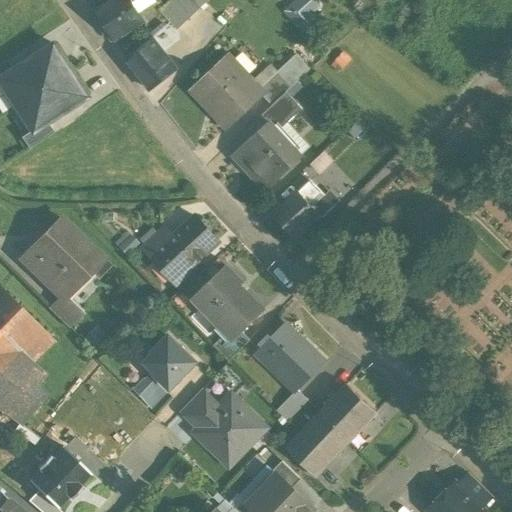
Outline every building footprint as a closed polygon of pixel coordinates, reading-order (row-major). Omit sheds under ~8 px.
[(130,0),(114,0),(96,11),(114,40),(143,23),(144,22),(138,13),(130,0)] [(189,0),(172,0),(161,10),(160,10),(170,23),(171,22),(178,29),(199,10),(189,0)] [(321,7),(315,0),(298,0),(284,13),(308,39),(320,27),(311,17),(321,7)] [(159,10),(154,2),(138,13),(144,22),(143,23),(153,38),(170,23),(160,10),(159,10)] [(151,39),(125,60),(149,91),(176,69),(151,39)] [(54,45),(31,59),(30,59),(31,60),(26,63),(25,62),(25,63),(14,70),(0,79),(1,80),(33,131),(34,132),(48,122),(59,116),(60,115),(59,115),(65,112),(66,112),(65,111),(88,97),(54,45)] [(260,88),(230,56),(192,91),(227,129),(262,96),(265,94),(260,88)] [(7,60),(0,65),(0,80),(1,80),(0,79),(14,70),(7,60)] [(278,72),(260,88),(265,94),(262,96),(272,106),(287,92),(292,87),(278,72)] [(272,106),(262,115),(270,123),(271,122),(279,130),(303,108),(287,92),(272,106)] [(48,122),(34,132),(33,131),(23,137),(30,149),(55,133),(48,122)] [(270,123),(235,157),(236,158),(239,155),(251,167),(247,170),(249,172),(250,170),(267,188),(302,155),(279,130),(271,122),(270,123)] [(310,183),(298,192),(273,216),(294,238),(319,214),(312,207),(323,196),(310,183)] [(195,217),(172,238),(173,239),(155,256),(156,257),(175,277),(176,279),(196,260),(216,241),(195,217)] [(67,223),(43,246),(38,241),(21,259),(41,278),(44,275),(65,295),(102,258),(67,223)] [(165,230),(144,249),(154,260),(156,257),(155,256),(173,239),(172,238),(165,230)] [(196,260),(176,279),(175,277),(171,280),(180,291),(204,269),(196,260)] [(244,284),(227,267),(194,301),(227,335),(232,340),(241,332),(264,310),(241,287),(244,284)] [(0,287),(0,332),(32,363),(53,341),(1,287),(0,287)] [(81,318),(61,298),(50,309),(71,329),(81,318)] [(324,363),(285,325),(260,350),(278,367),(275,369),(297,391),(298,390),(324,363)] [(32,363),(0,332),(0,396),(14,382),(32,363)] [(241,332),(232,340),(227,335),(214,347),(228,362),(250,341),(241,332)] [(170,388),(194,362),(168,337),(144,363),(170,388)] [(0,410),(22,426),(47,396),(34,387),(44,374),(32,363),(14,382),(0,396),(0,410)] [(158,385),(153,389),(145,380),(134,390),(150,407),(165,393),(158,385)] [(346,384),(320,412),(350,441),(376,413),(346,384)] [(297,391),(277,411),(287,422),(309,400),(298,390),(297,391)] [(200,391),(182,410),(195,422),(213,403),(200,391)] [(237,401),(225,414),(213,403),(195,422),(200,427),(195,432),(229,465),(265,428),(237,401)] [(350,441),(320,412),(286,448),(316,477),(350,441)] [(38,491),(57,509),(69,497),(71,499),(82,488),(79,485),(91,474),(63,446),(52,458),(49,456),(37,468),(39,470),(29,481),(38,491)] [(300,479),(282,462),(273,471),(277,474),(277,473),(292,487),(300,479)] [(292,487),(277,473),(277,474),(262,489),(285,511),(309,511),(313,508),(292,487)] [(457,485),(482,509),(493,498),(468,475),(457,485)] [(430,511),(483,511),(484,511),(482,509),(457,485),(456,484),(430,511)] [(285,511),(262,489),(247,504),(247,505),(254,511),(285,511)] [(60,511),(57,509),(38,491),(28,501),(40,511),(60,511)] [(22,511),(9,501),(8,503),(2,498),(0,499),(0,511),(22,511)] [(247,504),(244,501),(235,510),(237,511),(254,511),(247,505),(247,504)]
